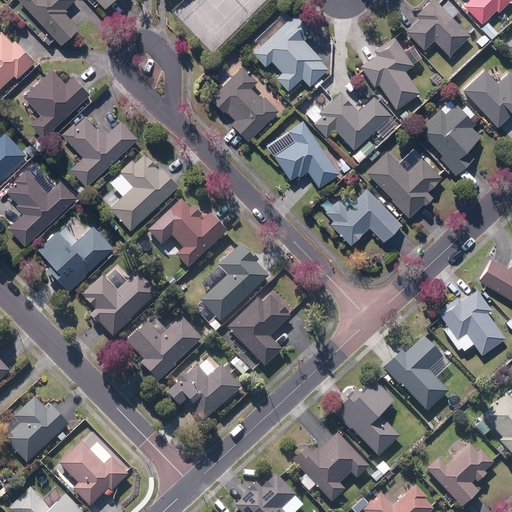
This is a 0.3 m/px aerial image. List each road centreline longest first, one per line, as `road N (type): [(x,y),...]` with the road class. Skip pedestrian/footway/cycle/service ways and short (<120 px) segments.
road 1 (residential): [(371,318),(168,115)]
road 2 (residential): [(0,287),(192,485)]
road 3 (residential): [(371,318),(192,485)]
road 4 (residential): [(511,187),(371,318)]
road 5 (residential): [(168,115),(118,62),(131,37),(158,42)]
